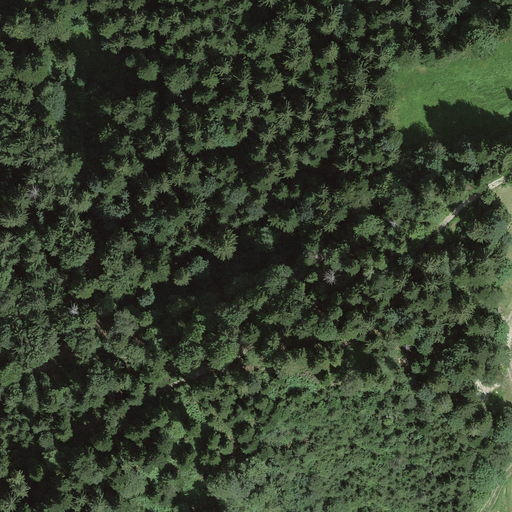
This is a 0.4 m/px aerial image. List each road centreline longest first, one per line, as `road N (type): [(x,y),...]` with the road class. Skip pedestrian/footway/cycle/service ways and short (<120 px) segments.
road 1 (track): [(511,173),(459,206),(402,259),(234,357),(0,472)]
road 2 (track): [(0,385),(79,362),(136,360),(201,371)]
